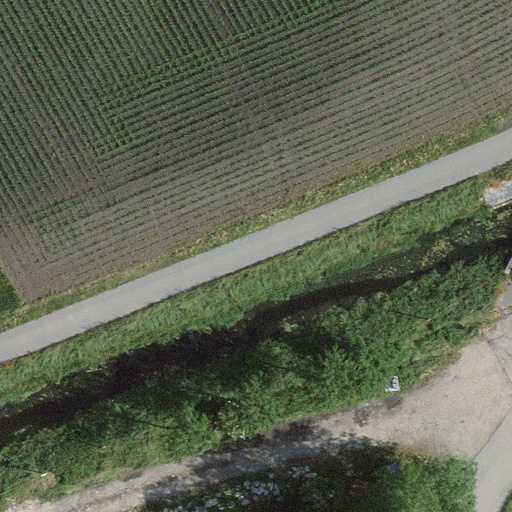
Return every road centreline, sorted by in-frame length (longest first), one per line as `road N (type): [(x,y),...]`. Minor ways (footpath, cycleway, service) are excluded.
road 1 (track): [(0,349),(511,143),(511,466),(478,511)]
road 2 (track): [(511,426),(467,418),(352,426),(61,511)]
